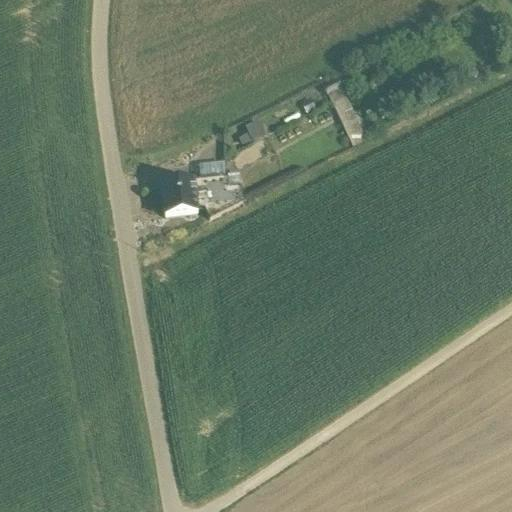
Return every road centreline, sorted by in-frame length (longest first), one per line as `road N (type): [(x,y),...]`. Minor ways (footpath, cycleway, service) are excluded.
road 1 (unclassified): [(172,511),(105,125),(100,0)]
road 2 (track): [(511,307),(208,511)]
